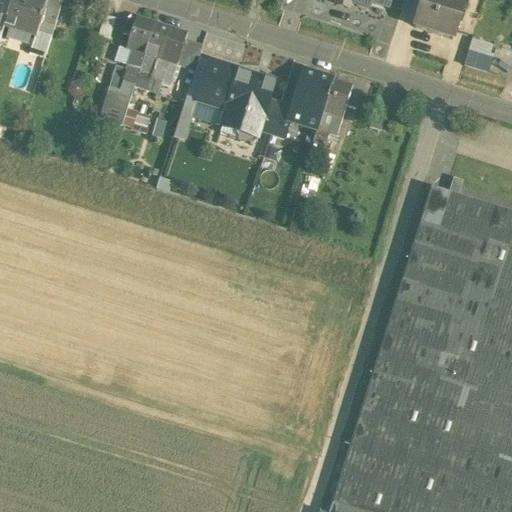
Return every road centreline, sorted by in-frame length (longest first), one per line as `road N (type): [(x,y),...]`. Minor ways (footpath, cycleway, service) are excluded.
road 1 (track): [(304,511),(436,89)]
road 2 (unclassified): [(161,0),(511,113)]
